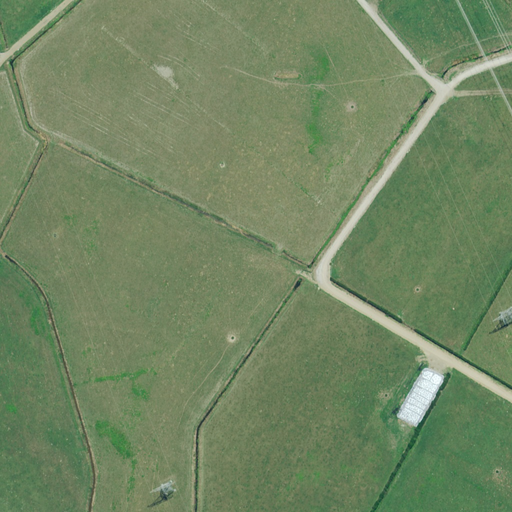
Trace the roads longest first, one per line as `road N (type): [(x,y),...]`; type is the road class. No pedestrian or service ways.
road 1 (track): [(511,64),(459,84),(443,99),(322,274),(340,300),(511,403)]
road 2 (track): [(443,99),(354,0)]
